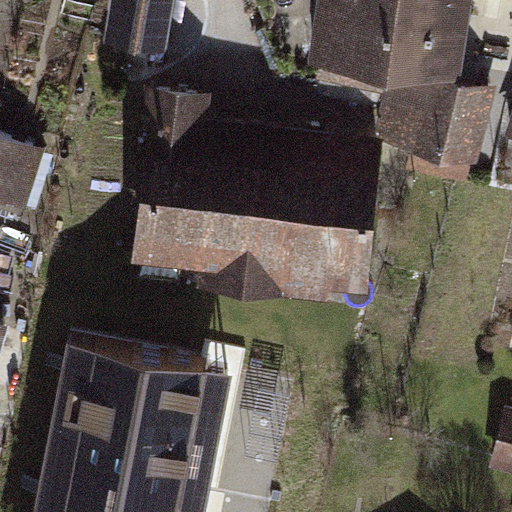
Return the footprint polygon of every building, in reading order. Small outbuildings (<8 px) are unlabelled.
[(163,0),(122,0),(118,26),(158,33),(163,0)] [(331,0),(321,70),(361,79),(366,49),(386,52),(454,62),(463,0),(331,0)] [(386,52),(366,49),(361,79),(390,88),(381,124),(418,134),(412,160),(465,172),(486,81),(435,71),(434,77),(390,73),(386,52)] [(158,119),(144,238),(233,250),(279,255),(293,131),(196,120),(199,90),(161,86),(157,88),(154,118),(158,119)] [(0,189),(19,196),(37,141),(0,128),(0,189)] [(380,142),(293,131),(279,255),(318,259),(318,262),(363,266),(363,268),(368,268),(380,142)] [(279,255),(233,250),(231,271),(276,276),(279,255)] [(174,511),(206,354),(80,329),(43,511),(174,511)] [(511,410),(508,409),(496,453),(511,457),(511,410)]
